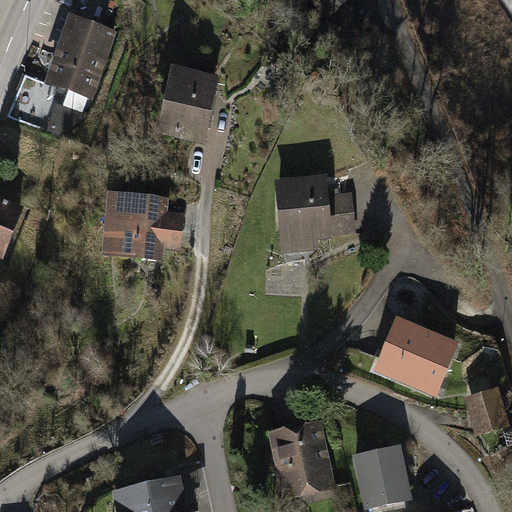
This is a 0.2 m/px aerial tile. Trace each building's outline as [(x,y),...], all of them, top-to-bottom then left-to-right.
[(311,0),(329,17),(345,0),(311,0)] [(121,28),(69,11),(61,32),(45,80),(98,98),(121,28)] [(223,75),(174,62),(157,130),(206,142),(210,125),(223,75)] [(276,177),(282,253),(321,249),(320,237),(356,235),(353,194),(331,195),(329,173),(276,177)] [(102,254),(166,259),(167,248),(184,250),(187,211),(169,209),(170,196),(107,191),(102,254)] [(0,255),(1,256),(24,204),(0,193),(0,255)] [(398,317),(377,369),(436,393),(458,341),(398,317)] [(492,389),(466,396),(475,431),(501,424),(492,389)] [(322,418),(268,430),(284,501),(338,489),(330,456),(322,418)] [(400,444),(354,454),(366,507),(376,505),(413,497),(400,444)] [(179,475),(113,490),(117,511),(114,511),(198,511),(196,500),(186,503),(179,475)]
